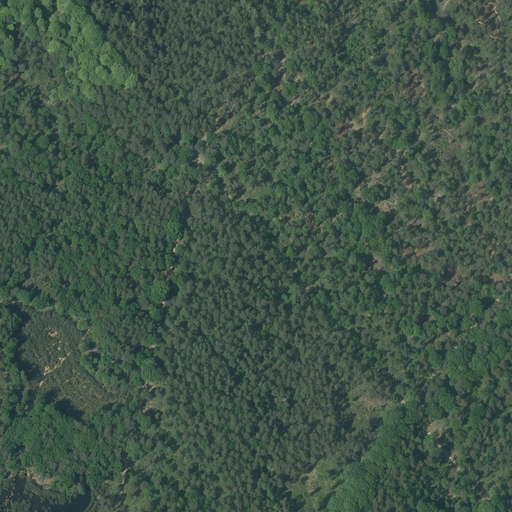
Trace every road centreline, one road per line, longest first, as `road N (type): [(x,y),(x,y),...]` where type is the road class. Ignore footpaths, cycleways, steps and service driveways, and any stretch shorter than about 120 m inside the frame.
road 1 (track): [(112,511),(195,156)]
road 2 (track): [(256,51),(396,158),(410,183),(458,219),(511,278)]
road 3 (track): [(195,156),(406,407)]
road 4 (track): [(483,71),(316,230),(293,272)]
road 5 (track): [(195,156),(287,0)]
road 6 (track): [(406,407),(511,290)]
road 7 (track): [(511,95),(398,0)]
road 8 (track): [(0,104),(144,97)]
road 9 (track): [(406,407),(494,511)]
